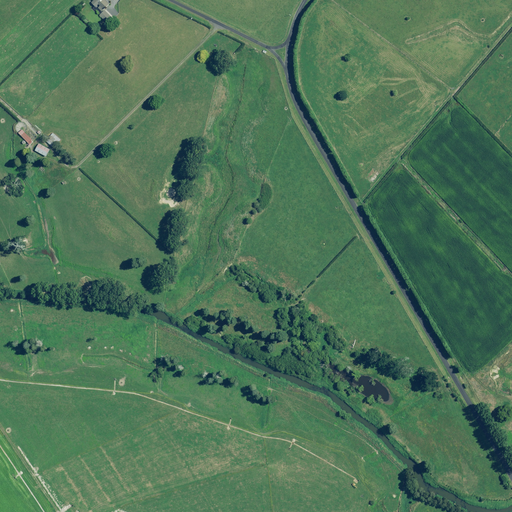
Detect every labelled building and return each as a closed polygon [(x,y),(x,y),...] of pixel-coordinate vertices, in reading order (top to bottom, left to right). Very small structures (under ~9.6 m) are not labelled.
[(94,0),(92,3),(96,7),(99,4),(100,6),(98,8),(102,11),(110,3),(106,0),(94,0)] [(113,19),(104,10),(100,16),(108,24),(113,19)] [(34,141),(23,129),(19,133),(31,145),(34,141)] [(61,140),(54,133),(46,141),(55,148),(58,145),(57,145),(61,140)] [(50,149),(40,143),(36,150),(47,156),(50,149)]
